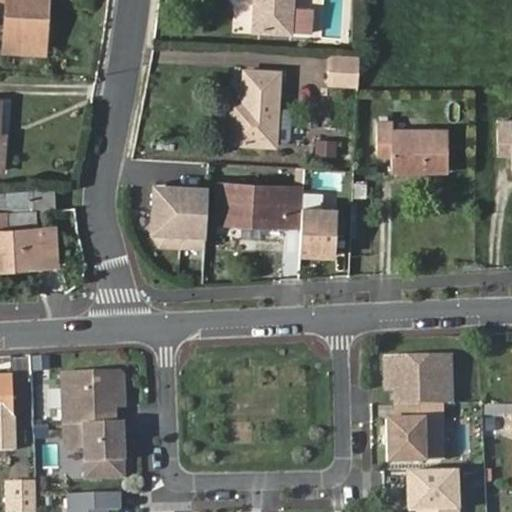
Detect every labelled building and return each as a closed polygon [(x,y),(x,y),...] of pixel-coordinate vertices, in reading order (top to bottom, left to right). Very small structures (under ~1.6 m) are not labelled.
[(41,15),(41,0),(7,0),(4,51),(46,54),(48,16),(41,15)] [(256,0),(255,28),(293,31),(294,0),(256,0)] [(328,85),(359,87),(360,56),(329,54),(328,85)] [(233,101),(230,142),(276,145),(280,71),(245,69),(243,102),(233,101)] [(511,120),(498,120),(498,153),(511,153),(511,120)] [(378,121),(378,154),(393,154),(393,171),(449,170),(448,129),(393,129),(393,121),(378,121)] [(318,140),(317,154),(335,155),(336,141),(318,140)] [(265,219),(265,224),(299,225),(297,258),(335,259),(337,206),(303,204),(304,187),(219,183),(217,222),(239,223),(239,217),(265,219)] [(205,246),(208,194),(196,193),(197,186),(167,185),(166,192),(155,191),(153,231),(160,244),(205,246)] [(36,190),(37,206),(57,206),(55,189),(36,190)] [(0,268),(8,268),(8,262),(58,258),(55,228),(0,230),(0,268)] [(8,262),(8,268),(59,266),(58,258),(8,262)] [(454,353),(384,354),(384,389),(397,389),(398,419),(389,419),(389,463),(447,462),(446,404),(455,404),(454,353)] [(61,374),(63,425),(64,425),(115,423),(114,408),(124,408),(124,397),(121,394),(120,389),(123,388),(122,375),(119,372),(61,374)] [(0,377),(0,451),(12,451),(11,377),(0,377)] [(115,423),(64,425),(65,449),(84,448),(86,479),(123,477),(122,439),(116,439),(115,423)] [(62,477),(78,479),(82,456),(66,454),(62,477)] [(456,511),(455,469),(407,470),(408,502),(418,502),(418,510),(418,511),(456,511)] [(7,486),(7,511),(34,511),(34,485),(7,486)] [(120,493),(68,494),(68,511),(107,511),(121,511),(120,493)] [(418,502),(408,502),(408,510),(418,510),(418,502)]
